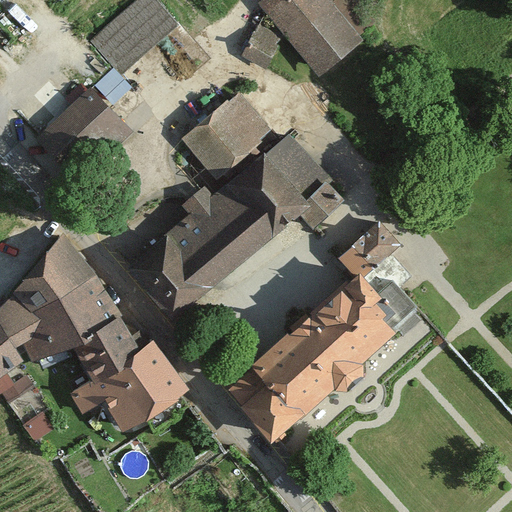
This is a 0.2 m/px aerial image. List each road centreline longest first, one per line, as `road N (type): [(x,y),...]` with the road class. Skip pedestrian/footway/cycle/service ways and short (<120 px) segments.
road 1 (tertiary): [(312,511),(131,284),(0,146)]
road 2 (unknown): [(84,235),(150,182),(167,120),(221,69),(251,66),(271,78),(348,164)]
road 3 (track): [(193,361),(376,204),(435,271)]
